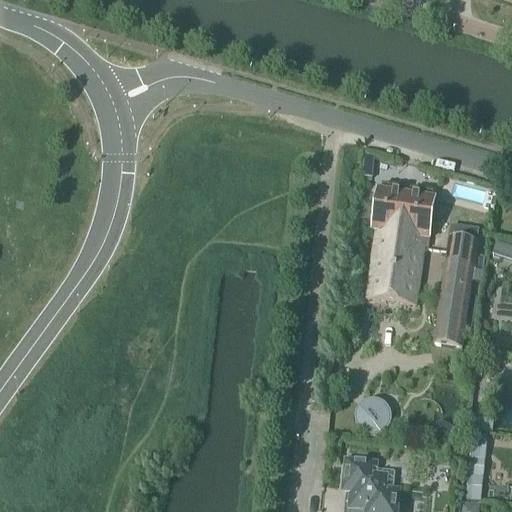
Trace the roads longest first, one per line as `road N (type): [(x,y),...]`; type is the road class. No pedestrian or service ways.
road 1 (unclassified): [(511,173),(199,79),(170,80),(112,103)]
road 2 (tertiary): [(112,103),(121,160),(109,227),(0,393)]
road 3 (tertiary): [(112,103),(63,42),(0,18)]
road 4 (unclassified): [(511,42),(382,0)]
